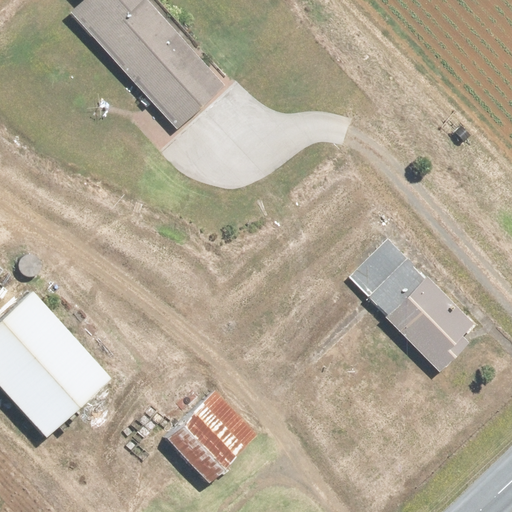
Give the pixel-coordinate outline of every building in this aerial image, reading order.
[(221,90),(138,0),(79,0),(83,4),(68,18),(173,133),(221,90)] [(469,332),(385,241),(344,278),(435,376),(463,350),(457,343),(469,332)] [(42,266),(17,247),(5,262),(30,281),(42,266)] [(107,382),(30,296),(0,322),(0,393),(42,440),(107,382)] [(255,438),(213,394),(161,443),(204,487),(255,438)]
